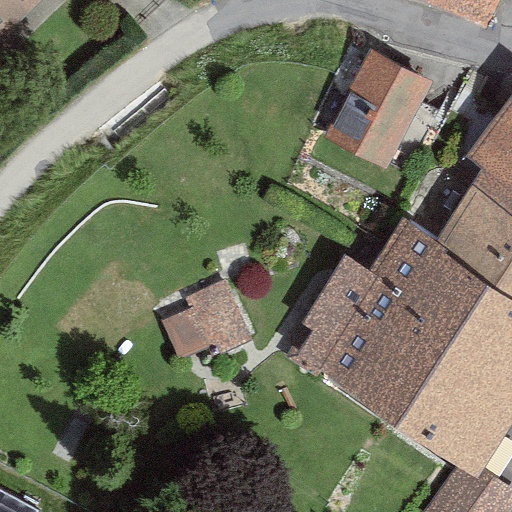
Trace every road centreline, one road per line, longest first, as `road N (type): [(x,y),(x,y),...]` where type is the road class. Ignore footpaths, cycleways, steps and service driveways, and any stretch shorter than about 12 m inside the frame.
road 1 (residential): [(307,0),(173,35),(0,192)]
road 2 (residential): [(511,45),(337,0)]
